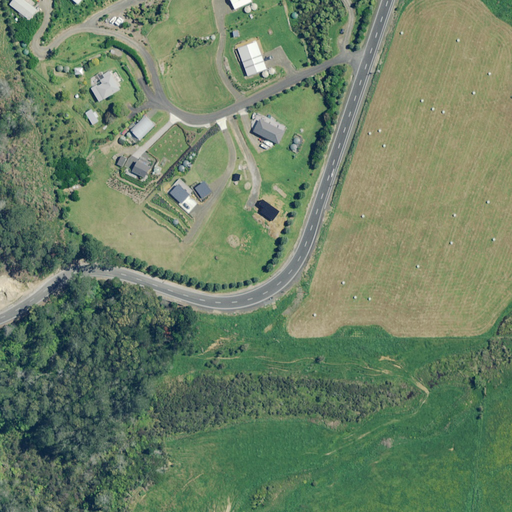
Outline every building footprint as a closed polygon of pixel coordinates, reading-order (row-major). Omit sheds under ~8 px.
[(14,0),(10,5),(29,23),(37,13),(22,0),(14,0)] [(92,91),(99,105),(120,94),(110,73),(102,77),(104,80),(100,82),(102,86),(92,91)] [(97,118),(98,117),(96,112),(94,114),(91,110),(85,113),(93,125),(99,122),(97,118)] [(154,127),(144,116),(128,129),(139,141),(154,127)] [(259,122),(253,133),(278,146),(284,135),(259,122)] [(167,192),(180,205),(192,193),(179,179),(167,192)] [(204,183),(195,188),(201,199),(210,194),(204,183)]
